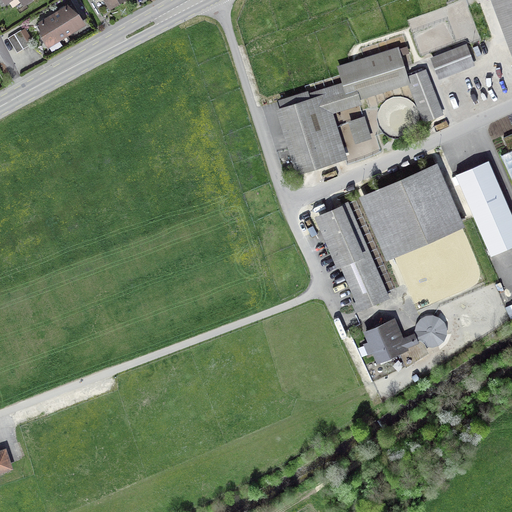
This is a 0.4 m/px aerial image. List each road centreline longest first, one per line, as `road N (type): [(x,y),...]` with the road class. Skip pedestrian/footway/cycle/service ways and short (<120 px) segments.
road 1 (residential): [(287,205),(323,291),(0,413)]
road 2 (track): [(268,511),(511,364)]
road 3 (residential): [(511,106),(287,205)]
road 4 (residential): [(220,0),(287,205)]
road 5 (primary): [(198,0),(22,93)]
